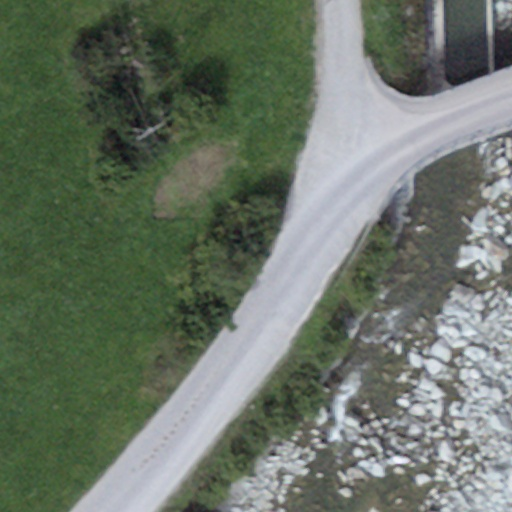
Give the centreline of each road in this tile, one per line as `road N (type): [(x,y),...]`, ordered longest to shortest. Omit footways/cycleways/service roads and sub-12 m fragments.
road 1 (residential): [(116,511),(176,448),(412,132)]
road 2 (residential): [(351,0),(357,70),(412,132)]
